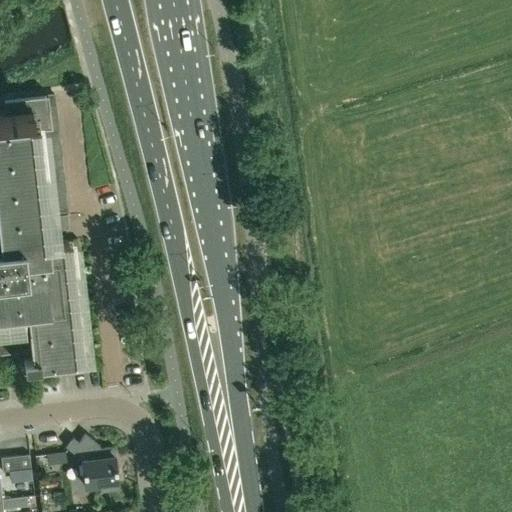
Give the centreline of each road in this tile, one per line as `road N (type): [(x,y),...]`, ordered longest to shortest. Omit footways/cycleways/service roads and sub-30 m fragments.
road 1 (primary): [(106,0),(145,138),(224,511)]
road 2 (primary): [(253,511),(180,0)]
road 3 (residential): [(0,423),(126,407)]
